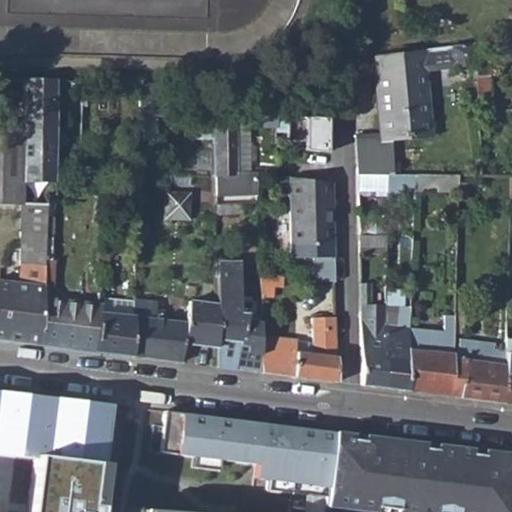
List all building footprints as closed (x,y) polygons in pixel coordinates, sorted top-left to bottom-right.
[(485,39),(470,41),(471,61),(486,61),(485,39)] [(470,41),(445,45),(447,66),(471,63),(471,61),(470,41)] [(420,48),(371,54),(378,139),(427,135),(420,48)] [(487,75),(472,76),(474,101),(489,100),(487,75)] [(0,123),(0,199),(20,199),(20,179),(50,180),(51,77),(23,76),(21,124),(0,123)] [(172,81),(140,80),(139,112),(158,112),(173,112),(172,81)] [(234,111),(214,111),(214,112),(214,137),(215,191),(257,190),(257,171),(250,170),(237,169),(235,121),(249,121),(277,120),(277,110),(234,111)] [(326,110),(286,110),(286,135),(304,135),(304,144),(326,146),(326,110)] [(158,112),(139,112),(139,125),(157,126),(158,112)] [(211,112),(196,112),(197,137),(211,137),(211,112)] [(249,121),(235,121),(237,169),(250,170),(249,121)] [(478,164),(471,164),(471,175),(480,175),(478,164)] [(415,174),(355,172),(355,187),(414,189),(415,174)] [(303,177),(285,174),(290,255),(332,254),(331,219),(327,219),(326,209),(331,209),(330,179),(303,177)] [(456,174),(415,174),(414,189),(456,191),(456,174)] [(190,191),(165,190),(164,217),(189,218),(190,191)] [(43,200),(20,199),(19,263),(42,263),(43,242),(43,200)] [(384,235),(356,233),(356,252),(384,252),(384,235)] [(53,243),(43,242),(42,263),(42,285),(42,296),(52,297),(53,243)] [(92,248),(91,262),(105,263),(106,249),(92,248)] [(239,259),(216,258),(217,305),(218,346),(219,365),(243,366),(244,337),(247,337),(247,310),(238,309),(239,259)] [(105,263),(91,262),(91,278),(94,282),(102,283),(108,263),(105,263)] [(446,278),(443,283),(453,284),(453,269),(446,269),(446,278)] [(0,279),(0,339),(38,344),(42,296),(42,285),(0,279)] [(453,284),(443,283),(440,337),(450,338),(450,330),(452,303),(453,284)] [(368,286),(357,286),(359,383),(382,386),(383,325),(383,318),(369,317),(368,286)] [(42,296),(38,344),(94,351),(99,311),(99,305),(52,297),(42,296)] [(103,310),(155,314),(156,300),(104,296),(103,310)] [(187,322),(132,313),(130,355),(180,362),(184,341),(218,346),(217,305),(191,301),(187,322)] [(462,304),(452,303),(450,330),(461,330),(462,304)] [(409,306),(383,305),(383,318),(383,325),(407,325),(409,306)] [(99,311),(94,351),(130,355),(132,313),(99,311)] [(293,337),(260,334),(261,372),(337,381),(334,314),(317,315),(319,351),(294,349),(293,337)] [(407,325),(383,325),(382,386),(404,389),(407,333),(407,325)] [(440,337),(407,333),(404,389),(447,395),(450,357),(450,338),(440,337)] [(511,340),(503,340),(502,354),(502,363),(500,401),(511,402),(511,340)] [(454,349),(453,357),(502,363),(502,354),(454,349)] [(453,357),(450,357),(447,395),(500,401),(502,363),(453,357)] [(0,390),(0,437),(41,443),(46,397),(0,390)] [(46,397),(41,443),(78,447),(69,511),(95,511),(110,404),(46,397)] [(161,411),(159,420),(156,453),(254,464),(252,478),(264,480),(263,490),(290,493),(292,483),(297,484),(323,487),(330,432),(161,411)] [(322,498),(321,507),(365,511),(365,508),(398,511),(397,511),(504,511),(511,463),(501,451),(330,432),(322,498)]
